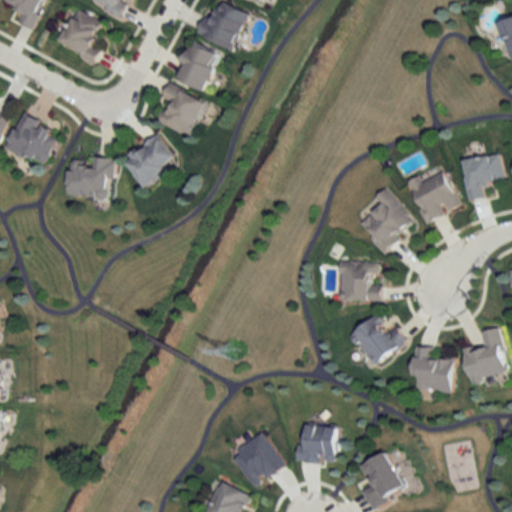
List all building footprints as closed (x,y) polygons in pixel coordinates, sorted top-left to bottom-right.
[(33,29),(46,0),(5,0),(4,3),(24,11),(19,23),(33,29)] [(121,17),(127,4),(122,1),(123,0),(93,0),(91,4),(121,17)] [(248,12),(220,2),(213,20),(205,17),(198,35),(234,49),(248,12)] [(97,61),(101,49),(94,46),(103,21),(75,11),(62,48),(97,61)] [(511,58),(511,18),(500,23),(511,58)] [(176,77),(204,91),(222,56),(194,42),(176,77)] [(192,136),(208,101),(169,84),(163,99),(170,102),(161,122),(192,136)] [(0,97),(0,141),(10,118),(0,113),(0,99),(1,98),(0,97)] [(61,130),(23,114),(9,149),(47,165),(61,130)] [(175,158),(159,135),(125,160),(146,188),(169,171),(166,165),(175,158)] [(501,154),(464,160),(471,200),(486,197),(484,185),(505,181),(501,154)] [(70,196),(112,199),(115,159),(94,157),(93,164),(72,163),(70,196)] [(427,222),(460,207),(445,172),(422,182),(420,177),(409,182),(427,222)] [(361,226),(387,253),(401,240),(398,237),(415,221),(385,190),(377,198),(383,204),(361,226)] [(343,301),(381,301),(381,262),(343,263),(343,301)] [(352,334),(375,365),(408,341),(397,326),(388,332),(383,324),(388,321),(382,313),(352,334)] [(509,374),(500,328),(482,332),(485,345),(465,349),(471,381),(509,374)] [(453,392),(455,358),(435,357),(435,348),(416,346),(413,389),(453,392)] [(304,461),(336,463),(339,427),(306,425),(304,461)] [(287,465),(264,433),(233,456),(256,488),(287,465)] [(364,491),(373,507),(407,490),(388,452),(364,465),(375,486),(364,491)] [(251,498),(225,481),(204,511),(243,511),(242,511),(251,498)]
